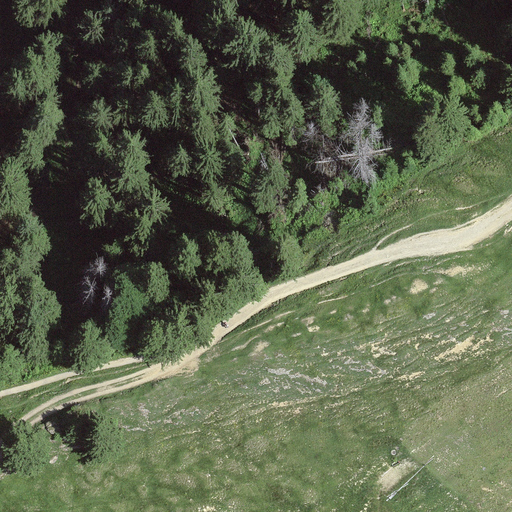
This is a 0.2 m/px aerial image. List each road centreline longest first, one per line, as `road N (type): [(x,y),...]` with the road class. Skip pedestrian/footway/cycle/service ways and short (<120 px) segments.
road 1 (track): [(192,352),(267,297),(398,251),(474,236),(511,207)]
road 2 (track): [(37,418),(192,352)]
